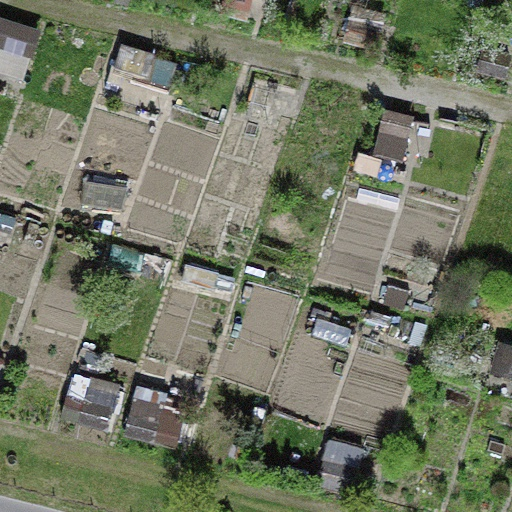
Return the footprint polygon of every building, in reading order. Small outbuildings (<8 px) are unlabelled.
[(220,0),(218,10),(247,17),(251,0),(220,0)] [(342,41),(376,50),(385,14),(351,5),(342,41)] [(0,70),(22,78),(40,28),(0,13),(0,70)] [(111,66),(172,86),(180,61),(118,42),(111,66)] [(511,53),(484,45),(476,72),(511,82),(511,79),(511,53)] [(94,116),(132,130),(138,114),(99,101),(94,116)] [(28,122),(69,137),(76,119),(34,104),(28,122)] [(384,158),(404,162),(415,118),(378,109),(367,153),(354,150),(349,172),(379,179),(384,158)] [(85,205),(123,211),(127,188),(88,182),(85,205)] [(181,282),(213,290),(217,273),(185,265),(181,282)] [(376,300),(403,308),(408,289),(382,281),(376,300)] [(310,336),(345,347),(351,328),(317,317),(310,336)] [(62,419),(114,432),(126,384),(73,371),(62,419)] [(123,434),(176,447),(184,417),(161,412),(166,392),(135,385),(123,434)] [(315,484),(351,493),(363,446),(327,437),(315,484)]
